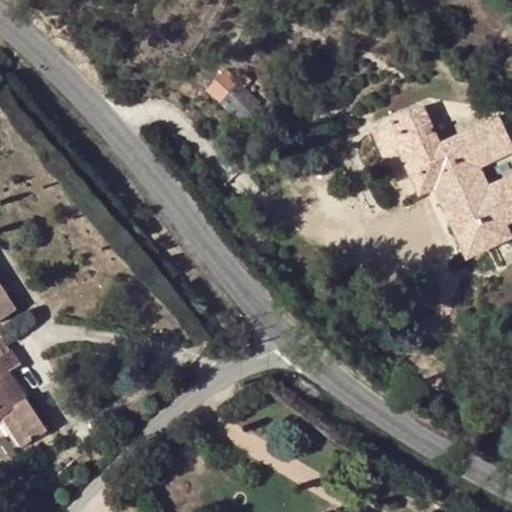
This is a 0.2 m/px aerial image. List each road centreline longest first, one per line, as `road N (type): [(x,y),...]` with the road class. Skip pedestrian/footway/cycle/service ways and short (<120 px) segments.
road 1 (tertiary): [(0,17),(131,147),(289,335)]
road 2 (unknown): [(131,147),(185,128),(283,193),(415,224)]
road 3 (residential): [(289,335),(214,370),(73,511)]
road 4 (tertiary): [(289,335),(362,400),(511,479)]
